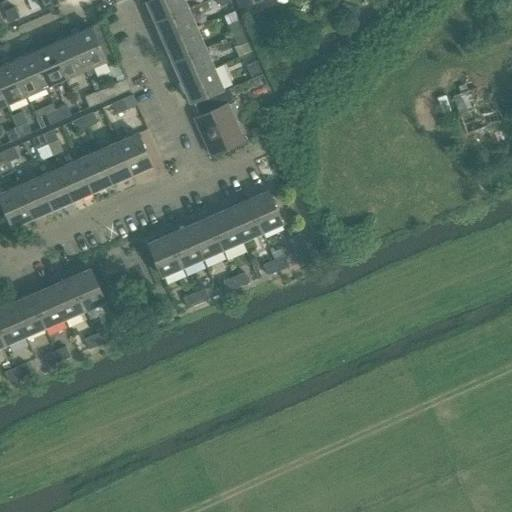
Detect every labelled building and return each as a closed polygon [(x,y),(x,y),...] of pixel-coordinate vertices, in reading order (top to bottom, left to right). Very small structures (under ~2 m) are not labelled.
[(37,0),(42,9),(60,0),(37,0)] [(151,0),(146,2),(155,23),(188,8),(184,0),(151,0)] [(236,0),(243,15),(255,9),(252,1),(254,0),(236,0)] [(4,12),(9,23),(19,18),(15,7),(4,12)] [(155,23),(164,43),(196,28),(188,8),(155,23)] [(228,26),(233,37),(243,32),(239,22),(228,26)] [(91,27),(71,35),(86,70),(89,76),(95,73),(93,67),(106,62),(91,27)] [(164,43),(172,63),(205,48),(196,28),(164,43)] [(243,32),(233,37),(238,47),(248,43),(243,32)] [(71,35),(51,44),(66,79),(86,70),(71,35)] [(51,44),(31,53),(46,88),(66,79),(51,44)] [(172,63),(181,83),(214,69),(205,48),(172,63)] [(31,53),(11,62),(26,97),(46,88),(31,53)] [(11,62),(0,66),(0,91),(6,105),(26,97),(11,62)] [(246,66),(250,77),(261,72),(256,62),(246,66)] [(190,103),(193,102),(223,89),(214,69),(181,83),(190,103)] [(95,80),(91,82),(96,92),(100,103),(130,90),(126,79),(124,80),(118,83),(100,91),(95,80)] [(223,89),(193,102),(199,117),(197,118),(213,155),(241,143),(225,106),(235,102),(228,86),(223,89)] [(96,92),(85,97),(90,107),(100,103),(96,92)] [(133,95),(112,104),(117,114),(137,105),(133,95)] [(66,105),(56,110),(60,120),(71,116),(66,105)] [(60,120),(56,110),(45,115),(50,125),(60,120)] [(93,113),(82,117),(87,127),(97,123),(93,113)] [(87,127),(82,117),(72,122),(76,132),(87,127)] [(27,123),(17,127),(21,137),(31,133),(27,123)] [(21,137),(17,127),(6,132),(10,142),(21,137)] [(53,130),(43,134),(47,145),(58,140),(53,130)] [(47,145),(43,134),(33,139),(37,149),(47,145)] [(138,134),(118,142),(132,175),(152,166),(138,134)] [(118,142),(98,151),(112,184),(132,175),(118,142)] [(14,147),(3,152),(8,162),(18,158),(14,147)] [(98,151),(78,160),(92,193),(112,184),(98,151)] [(78,160),(58,169),(72,202),(92,193),(78,160)] [(58,169),(38,177),(52,210),(72,202),(58,169)] [(38,177),(18,186),(32,219),(52,210),(38,177)] [(32,219),(18,186),(0,193),(0,200),(12,228),(32,219)] [(268,191),(248,200),(262,233),(282,224),(268,191)] [(248,200),(228,209),(242,241),(262,233),(248,200)] [(228,209),(208,218),(222,250),(242,241),(228,209)] [(208,218),(188,226),(202,259),(222,250),(208,218)] [(188,226),(168,235),(182,268),(202,259),(188,226)] [(182,268),(168,235),(148,244),(162,277),(182,268)] [(273,248),(270,250),(274,260),(278,270),(289,266),(282,250),(275,253),(273,248)] [(305,248),(295,252),(300,263),(310,259),(305,248)] [(278,271),(274,260),(263,265),(267,275),(278,271)] [(91,269),(71,278),(85,311),(105,302),(91,269)] [(244,272),(234,277),(238,287),(249,283),(244,272)] [(238,287),(234,277),(223,281),(228,291),(238,287)] [(71,278),(50,286),(65,319),(85,311),(71,278)] [(50,286),(30,295),(45,328),(65,319),(50,286)] [(204,289),(193,293),(198,304),(209,299),(204,289)] [(198,304),(193,293),(183,298),(187,309),(198,304)] [(30,295),(10,304),(25,337),(45,328),(30,295)] [(10,304),(0,308),(0,335),(5,346),(25,337),(10,304)] [(105,329),(95,333),(99,343),(110,339),(105,329)] [(99,343),(95,333),(84,338),(89,348),(99,343)] [(65,346),(55,351),(59,361),(70,356),(65,346)] [(59,361),(55,351),(44,355),(49,366),(59,361)] [(25,364),(15,368),(19,379),(30,374),(25,364)] [(19,379),(15,368),(4,373),(8,383),(19,379)]
